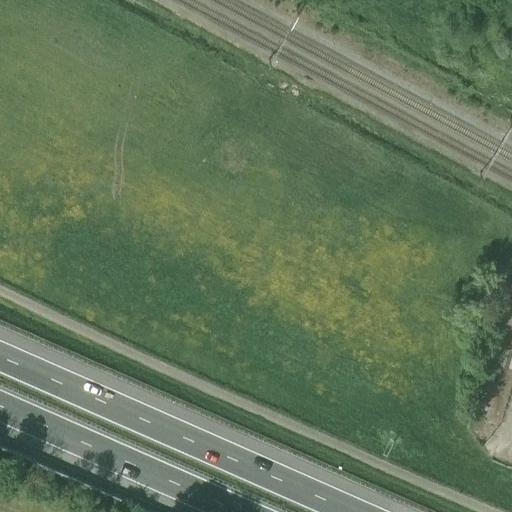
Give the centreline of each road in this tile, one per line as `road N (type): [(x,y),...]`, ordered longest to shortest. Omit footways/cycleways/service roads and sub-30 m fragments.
road 1 (unclassified): [(490,511),(0,288)]
road 2 (motorway): [(357,511),(0,355)]
road 3 (motorway): [(0,407),(233,511)]
